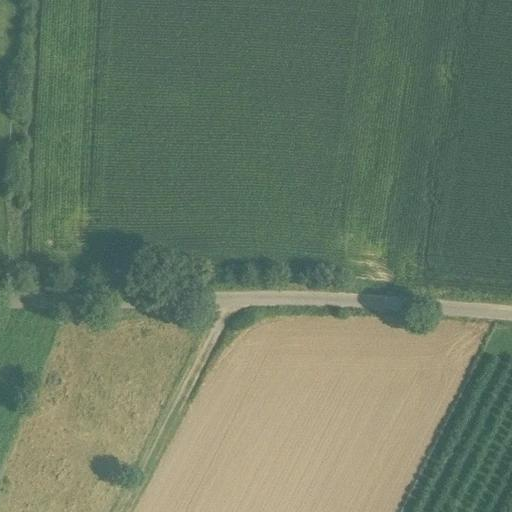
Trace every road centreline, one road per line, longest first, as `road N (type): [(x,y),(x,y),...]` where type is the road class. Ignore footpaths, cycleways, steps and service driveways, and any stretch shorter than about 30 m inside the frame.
road 1 (track): [(0,301),(330,301),(511,314)]
road 2 (track): [(127,511),(227,299)]
